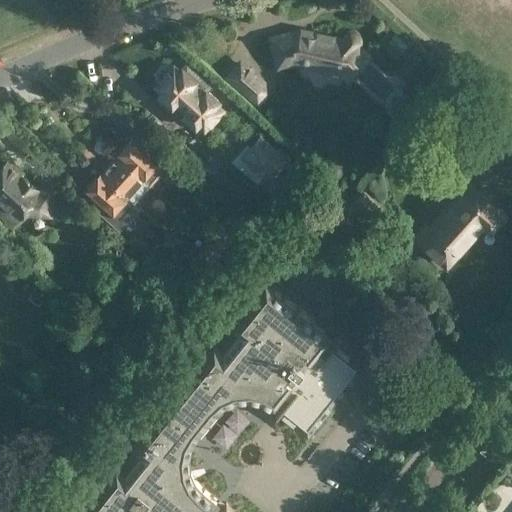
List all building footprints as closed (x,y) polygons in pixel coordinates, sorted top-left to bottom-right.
[(315,29),(300,26),(266,35),(275,69),(295,64),(336,73),(346,82),(372,54),(362,44),(362,40),(360,34),(357,30),(352,29),(348,29),(344,32),(341,35),(315,29)] [(239,57),(223,76),(257,108),(267,97),(266,80),(239,57)] [(216,103),(219,100),(208,88),(211,84),(186,62),(180,69),(173,62),(153,85),(160,92),(158,94),(155,98),(179,120),(183,116),(195,127),(198,124),(204,128),(221,108),(216,103)] [(403,90),(385,110),(397,121),(415,101),(403,90)] [(468,144),(492,166),(509,147),(486,126),(468,144)] [(151,185),(169,164),(162,157),(167,151),(139,127),(133,134),(132,134),(114,154),(115,154),(151,185)] [(277,150),(260,134),(242,155),(267,177),(275,168),(299,190),(318,169),(298,151),(292,158),(279,146),(277,150)] [(77,151),(83,156),(89,150),(83,144),(77,151)] [(199,175),(209,165),(195,153),(186,163),(199,175)] [(115,154),(101,170),(127,195),(126,196),(135,203),(151,185),(115,154)] [(23,215),(53,217),(53,214),(62,214),(63,201),(54,200),(55,187),(41,186),(7,156),(0,163),(0,217),(12,228),(23,215)] [(127,195),(101,170),(100,170),(82,190),(99,205),(98,207),(103,211),(104,210),(110,215),(126,196),(127,195)] [(412,238),(446,268),(484,225),(490,231),(506,212),(469,180),(429,224),(426,222),(412,238)] [(373,223),(385,211),(364,189),(352,202),(373,223)] [(227,216),(209,236),(229,255),(248,235),(227,216)] [(347,224),(338,235),(352,245),(360,235),(347,224)] [(262,264),(272,269),(291,237),(281,232),(262,264)] [(230,257),(213,241),(202,254),(218,269),(230,257)] [(307,248),(303,253),(304,261),(309,265),(317,264),(321,259),(320,251),(314,247),(307,248)] [(160,280),(148,270),(138,280),(150,291),(160,280)] [(194,273),(180,287),(190,298),(204,283),(194,273)] [(214,511),(219,507),(197,489),(188,479),(187,477),(183,467),(182,454),(184,441),(191,430),(209,406),(219,398),(231,393),(244,391),(257,394),(269,400),(276,406),(320,351),(314,346),(324,334),(263,285),(231,324),(237,329),(218,352),(210,345),(193,365),(195,367),(148,424),(146,423),(130,444),(139,451),(120,473),(114,468),(83,507),(88,511),(214,511)] [(175,289),(164,301),(177,313),(189,302),(175,289)] [(336,334),(323,351),(275,411),(276,412),(280,407),(307,429),(361,362),(334,340),(338,336),(336,334)] [(24,366),(29,379),(42,374),(37,361),(24,366)] [(99,369),(78,393),(94,408),(116,385),(99,369)] [(225,502),(217,511),(227,511),(223,508),(227,503),(225,502)]
